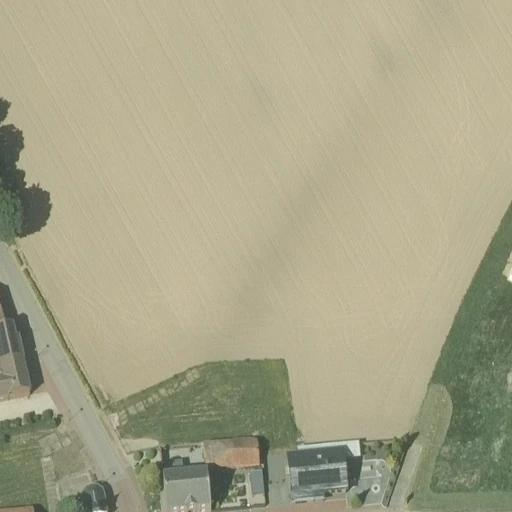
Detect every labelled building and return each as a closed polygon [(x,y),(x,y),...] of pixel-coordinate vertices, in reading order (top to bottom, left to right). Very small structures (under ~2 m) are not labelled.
[(0,368),(1,369),(22,364),(17,341),(13,342),(11,329),(3,331),(0,331),(0,368)] [(0,402),(29,397),(22,364),(1,369),(4,384),(0,384),(0,402)] [(165,511),(210,511),(208,491),(220,489),(218,470),(258,466),(256,442),(203,447),(206,477),(182,479),(181,468),(161,470),(165,511)] [(362,443),(363,458),(385,457),(384,442),(362,443)] [(312,497),(346,494),(342,462),(358,461),(357,446),(298,452),(298,460),(287,461),(292,505),(313,503),(312,497)] [(82,501),(82,502),(83,511),(105,511),(103,497),(103,495),(102,494),(100,492),(99,491),(97,490),(96,489),(93,489),(90,489),(87,490),(85,492),(84,494),(83,495),(82,497),(82,499),(82,501)]
